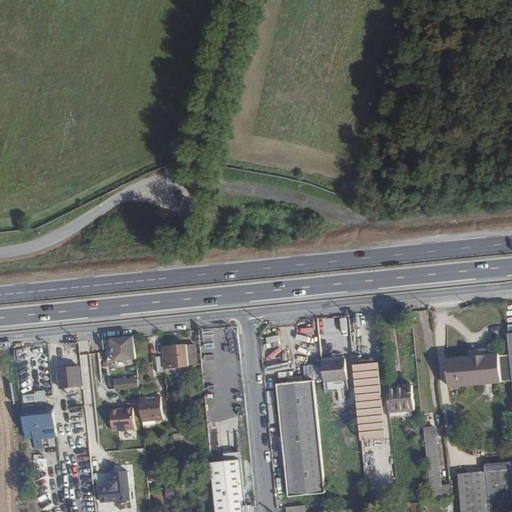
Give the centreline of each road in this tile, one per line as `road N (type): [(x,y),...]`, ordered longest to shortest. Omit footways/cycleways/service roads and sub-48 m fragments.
road 1 (trunk): [(511,242),(0,294)]
road 2 (trunk): [(0,318),(511,267)]
road 3 (unclassified): [(353,221),(252,190),(166,179),(57,237),(0,252)]
road 4 (residential): [(247,312),(511,285)]
road 5 (residential): [(0,337),(247,312)]
road 6 (residential): [(267,511),(247,312)]
